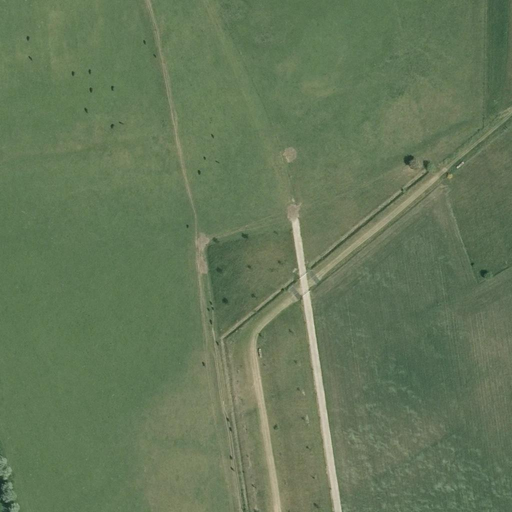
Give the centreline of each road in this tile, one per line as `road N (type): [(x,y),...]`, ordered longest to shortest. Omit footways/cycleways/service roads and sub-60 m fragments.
road 1 (track): [(201,0),(258,113),(295,226),(337,511)]
road 2 (track): [(280,511),(252,323),(511,110)]
